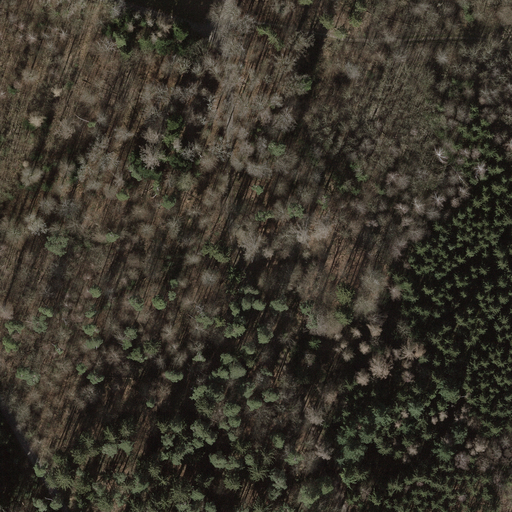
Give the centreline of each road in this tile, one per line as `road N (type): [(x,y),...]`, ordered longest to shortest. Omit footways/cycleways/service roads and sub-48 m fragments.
road 1 (track): [(346,511),(248,283),(229,182),(227,23)]
road 2 (track): [(511,41),(393,40),(188,21),(114,0)]
road 3 (unclassified): [(64,511),(0,401)]
